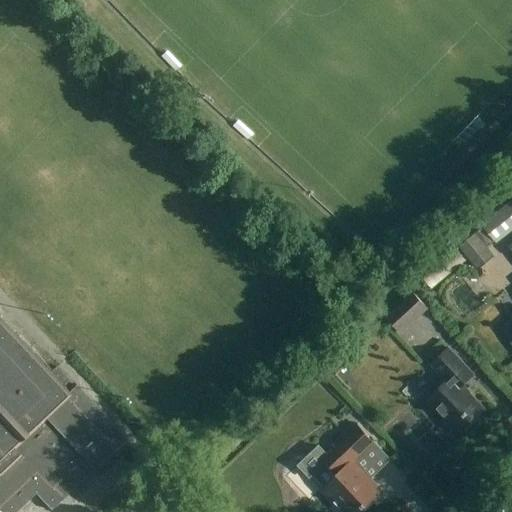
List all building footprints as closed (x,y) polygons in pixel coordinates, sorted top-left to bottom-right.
[(497,243),(511,230),(511,200),(482,224),(497,243)] [(436,277),(444,287),(465,271),(458,261),(436,277)] [(401,334),(428,308),(412,291),(385,317),(401,334)] [(0,511),(17,511),(36,495),(51,510),(94,470),(96,472),(128,440),(126,439),(77,386),(75,386),(56,367),(47,375),(0,325),(0,511)] [(448,381),(430,398),(428,400),(460,434),(484,411),(461,387),(473,375),(449,350),(432,365),(448,381)] [(359,511),(376,497),(374,495),(380,489),(354,462),(374,443),(356,423),(335,443),(337,445),(323,459),(338,475),(322,491),(341,511),(343,508),(346,511),(359,511)]
